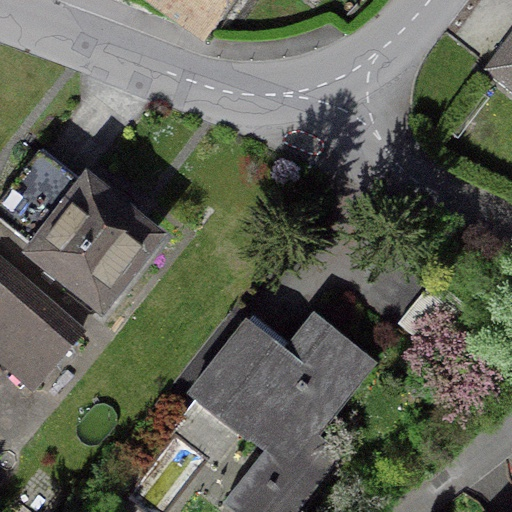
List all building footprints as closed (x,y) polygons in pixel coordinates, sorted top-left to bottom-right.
[(168,0),(202,25),(220,0),(168,0)] [(511,42),(489,73),(511,91),(511,42)] [(0,201),(0,206),(21,223),(12,236),(35,254),(33,257),(98,307),(149,241),(116,216),(126,204),(100,183),(90,195),(85,191),(83,193),(36,156),(0,201)] [(77,337),(0,270),(0,362),(32,390),(77,337)] [(474,318),(431,283),(395,327),(438,362),(474,318)] [(281,357),(243,327),(187,397),(244,443),(246,441),(265,455),(224,506),(231,511),(291,511),(334,457),(313,440),(371,368),(310,320),(281,357)]
